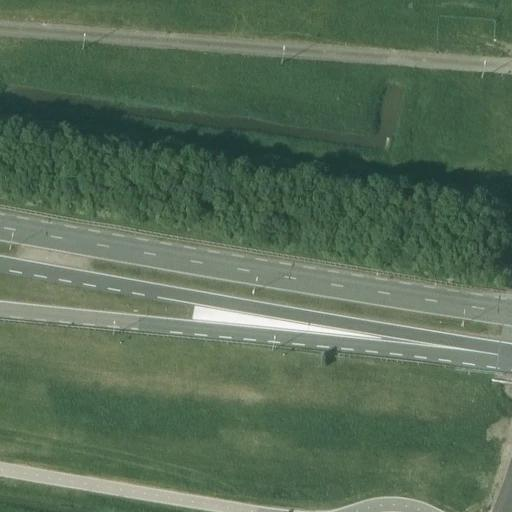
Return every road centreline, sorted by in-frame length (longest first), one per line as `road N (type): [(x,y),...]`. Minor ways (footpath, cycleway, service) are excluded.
road 1 (primary): [(511,314),(0,228)]
road 2 (primary): [(0,264),(497,355)]
road 3 (primary): [(0,308),(497,355)]
road 4 (unclassified): [(249,511),(0,469)]
